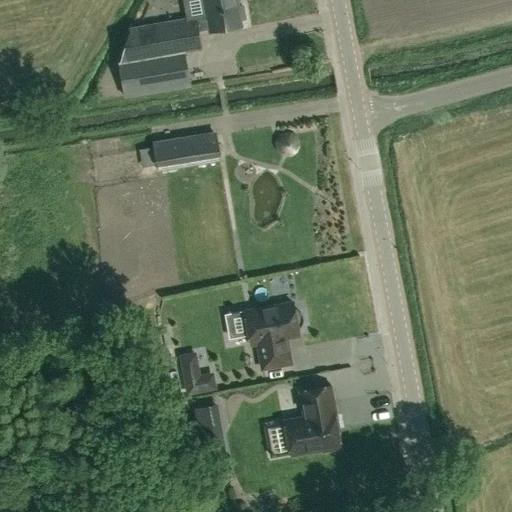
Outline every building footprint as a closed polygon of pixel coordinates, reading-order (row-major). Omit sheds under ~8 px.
[(181,0),(185,20),(131,30),(122,51),(119,67),(124,97),(188,85),(182,52),(200,49),(197,32),(209,29),(210,32),(241,26),(237,0),(181,0)] [(263,0),(265,16),(281,15),(280,0),(263,0)] [(153,141),(154,147),(138,149),(141,167),(157,165),(158,172),(222,161),(216,130),(153,141)] [(295,309),(293,309),(292,303),(245,311),(251,344),(257,343),(262,369),(290,364),(286,338),(298,336),(297,329),(299,328),(300,327),(301,325),(302,323),(302,322),(303,320),(302,318),(302,316),(301,314),(300,313),(299,311),(297,310),(295,309)] [(186,396),(217,390),(213,372),(200,375),(196,352),(178,355),(186,396)] [(285,421),(285,423),(265,427),(271,458),(321,449),(325,452),(336,450),(339,446),(333,414),(335,413),(330,387),(300,392),(305,418),(285,421)] [(202,453),(207,477),(230,473),(217,403),(194,408),(196,419),(202,453)]
